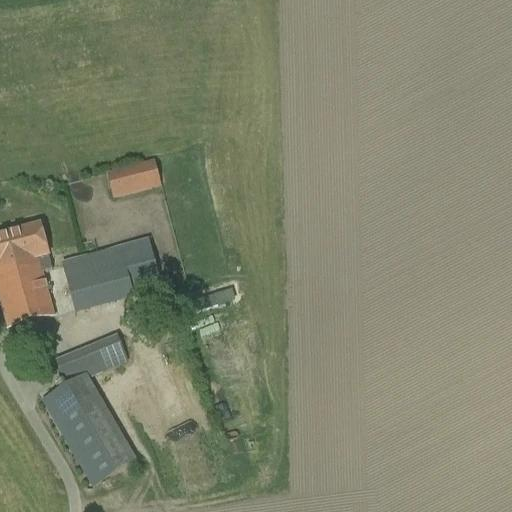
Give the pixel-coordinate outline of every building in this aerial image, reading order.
[(155,163),(107,175),(114,202),(162,189),(155,163)] [(41,228),(0,238),(0,299),(8,332),(55,320),(43,276),(53,273),(41,228)] [(162,283),(151,239),(56,264),(69,316),(130,300),(128,292),(162,283)] [(117,339),(56,364),(66,389),(68,388),(69,390),(91,381),(128,365),(117,339)] [(66,389),(42,404),(93,492),(120,476),(139,466),(91,381),(69,390),(68,388),(66,389)]
